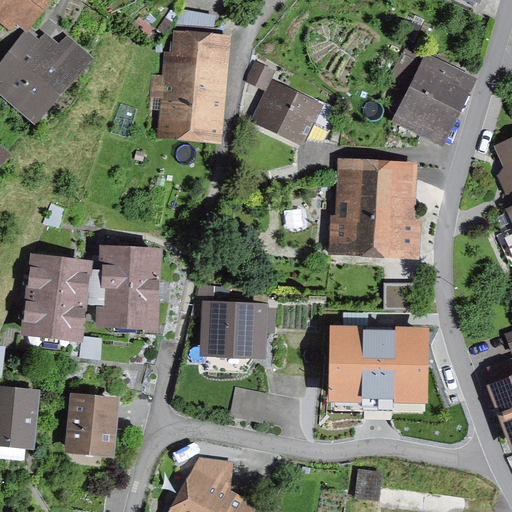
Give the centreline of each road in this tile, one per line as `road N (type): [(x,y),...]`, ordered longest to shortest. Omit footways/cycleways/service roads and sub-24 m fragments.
road 1 (residential): [(497,463),(444,326),(445,245),(455,163),(510,0)]
road 2 (residential): [(168,432),(199,429),(312,452),(371,447),(497,463)]
road 3 (residential): [(274,0),(245,40),(228,129)]
